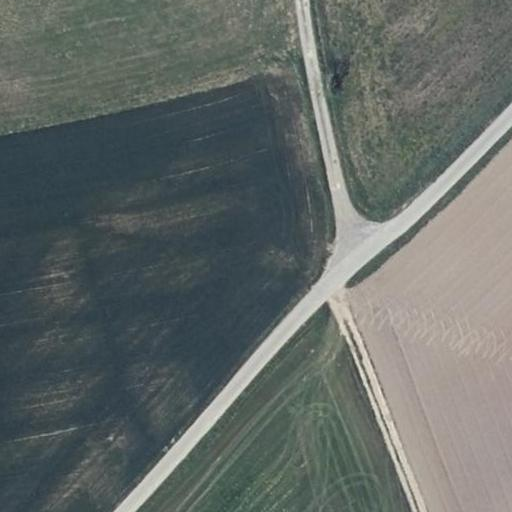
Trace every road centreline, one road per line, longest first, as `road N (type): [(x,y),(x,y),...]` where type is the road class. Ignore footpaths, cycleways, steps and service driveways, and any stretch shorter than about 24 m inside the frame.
road 1 (unclassified): [(126,511),(279,336),(447,184),(511,110)]
road 2 (track): [(304,0),(324,132),(360,263)]
